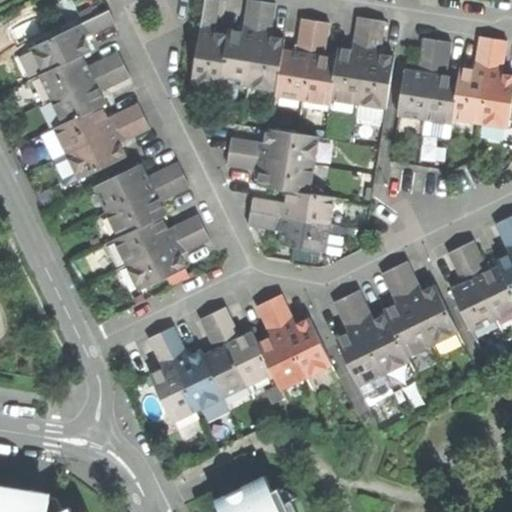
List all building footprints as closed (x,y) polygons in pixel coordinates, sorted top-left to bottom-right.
[(220,86),(222,75),(228,35),(221,34),(217,33),(221,0),(206,0),(194,82),(220,86)] [(222,75),(250,80),(263,0),(260,0),(249,0),(245,26),(244,33),(229,30),(228,35),(222,75)] [(250,80),(279,84),(284,50),(286,38),(271,36),(272,31),(277,3),(263,0),(250,80)] [(30,46),(42,72),(80,54),(89,50),(86,44),(83,38),(115,22),(109,9),(30,46)] [(331,101),(360,105),(374,18),(358,16),(354,43),(353,51),(340,49),(338,59),(331,101)] [(277,96),(304,101),(317,20),(304,17),(299,45),(298,52),(284,50),(279,84),(277,96)] [(360,105),(357,124),(379,128),(382,108),(387,109),(395,58),(381,55),(382,47),(387,20),(374,18),(360,105)] [(304,101),(331,105),(331,101),(338,59),(326,57),(327,50),(331,22),(317,20),(304,101)] [(455,120),(482,124),(496,38),(481,36),(477,65),(476,71),(463,69),(461,79),(455,120)] [(399,114),(427,118),(440,40),(426,37),(421,66),(420,72),(406,70),(399,114)] [(504,69),(508,41),(496,38),(482,124),(509,129),(511,108),(511,76),(503,75),(504,69)] [(461,79),(447,77),(448,71),(453,42),(440,40),(427,118),(454,123),(455,120),(461,79)] [(38,74),(50,98),(122,63),(116,51),(90,63),(86,65),(80,54),(42,72),(38,74)] [(100,104),(103,103),(97,91),(103,88),(128,76),(122,63),(50,98),(62,123),(100,104)] [(53,126),(66,152),(142,116),(136,102),(112,113),(106,116),(100,104),(62,123),(53,126)] [(66,152),(50,160),(62,185),(123,155),(117,143),(123,140),(148,128),(142,116),(66,152)] [(259,140),(232,136),(230,150),(315,164),(319,137),(268,128),(265,142),(259,140)] [(310,192),(315,164),(230,150),(228,165),(253,169),(260,170),(257,183),(288,189),(310,192)] [(92,185),(105,211),(183,173),(177,160),(151,172),(146,175),(140,162),(92,185)] [(183,173),(105,211),(116,236),(159,215),(163,213),(158,201),(163,198),(189,186),(183,173)] [(279,200),(253,195),(250,210),(330,224),(335,197),(310,192),(288,189),(286,201),(279,200)] [(326,250),(330,224),(250,210),(248,224),(274,229),(280,230),(278,241),(326,250)] [(113,237),(125,263),(202,226),(196,213),(171,226),(165,228),(159,215),(116,236),(113,237)] [(511,287),(511,222),(509,217),(496,223),(508,248),(511,254),(499,260),(501,265),(511,287)] [(202,226),(125,263),(137,289),(184,267),(178,254),(182,252),(209,239),(202,226)] [(475,240),(461,246),(496,318),(511,310),(511,287),(501,265),(489,271),(486,264),(475,240)] [(472,330),(496,318),(461,246),(449,252),(460,276),(464,283),(452,289),(472,330)] [(409,261),(396,268),(434,344),(459,331),(436,285),(424,292),(421,285),(409,261)] [(408,357),(434,344),(396,268),(383,274),(395,298),(398,304),(385,310),(387,314),(408,357)] [(360,290),(348,296),(386,372),(410,360),(408,357),(387,314),(375,320),(373,315),(360,290)] [(283,294),(269,301),(307,377),(332,365),(309,319),(298,324),(295,318),(283,294)] [(360,385),(386,372),(348,296),(335,303),(347,328),(349,332),(337,339),(360,385)] [(281,389),(307,377),(269,301),(257,306),(269,330),(272,336),(258,343),(275,377),(281,389)] [(227,306),(213,312),(251,388),(275,377),(258,343),(252,331),(242,336),(239,330),(227,306)] [(226,400),(251,388),(213,312),(201,318),(212,342),(216,349),(204,355),(224,396),(226,400)] [(175,325),(161,332),(199,409),(224,396),(204,355),(202,350),(190,356),(188,352),(175,325)] [(173,421),(199,409),(161,332),(149,338),(162,364),(164,368),(151,375),(173,421)] [(298,511),(292,498),(286,501),(280,487),(272,490),(265,475),(216,499),(222,511),(298,511)] [(73,511),(71,505),(63,508),(58,496),(50,495),(49,503),(37,501),(27,499),(27,491),(0,486),(0,511),(73,511)]
